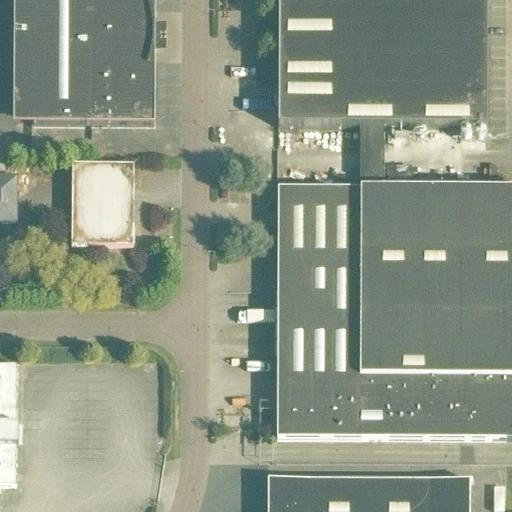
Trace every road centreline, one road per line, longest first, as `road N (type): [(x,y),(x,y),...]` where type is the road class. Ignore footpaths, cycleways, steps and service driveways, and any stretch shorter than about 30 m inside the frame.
road 1 (unclassified): [(195,328),(197,0)]
road 2 (unknown): [(511,451),(195,462)]
road 3 (unclassified): [(195,328),(0,327)]
road 4 (unclassified): [(182,511),(195,462),(195,328)]
